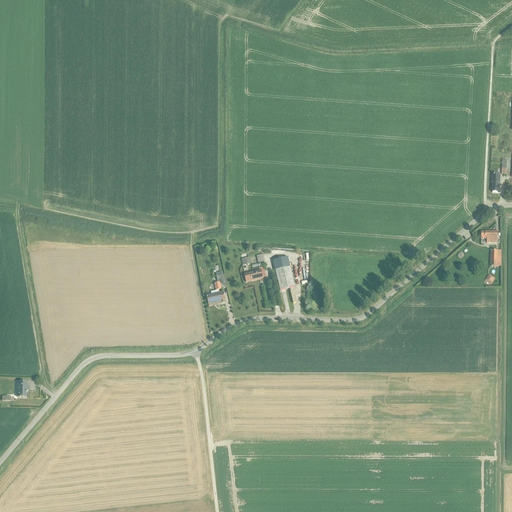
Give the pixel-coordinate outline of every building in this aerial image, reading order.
[(492,175),(492,182),(493,182),(492,193),(500,193),(501,185),(500,185),(500,175),(492,175)] [(498,237),(498,232),(485,232),(481,232),(479,234),(479,237),(481,239),(481,240),(485,240),(487,240),(487,244),(498,244),(498,237)] [(497,251),(491,251),(491,267),(497,267),(497,266),(501,266),(501,251),(497,251)] [(263,255),(257,256),(259,267),(265,265),(263,255)] [(249,258),(242,259),(243,266),(250,265),(250,262),(249,258)] [(276,271),(280,291),(283,290),(292,288),(295,287),(288,258),(278,261),(279,263),(274,264),(276,271)] [(261,270),(244,275),(246,283),(263,278),(261,270)] [(222,272),(216,273),(217,277),(218,285),(220,284),(221,289),(225,288),(227,288),(224,275),(222,275),(222,272)] [(489,275),(486,281),(492,284),(495,279),(489,275)] [(221,303),(221,304),(226,303),(224,292),(219,293),(219,291),(211,292),(212,295),(207,296),(209,306),(221,303)] [(17,382),(16,398),(27,398),(27,393),(26,393),(26,391),(29,391),(29,386),(27,386),(27,382),(17,382)]
